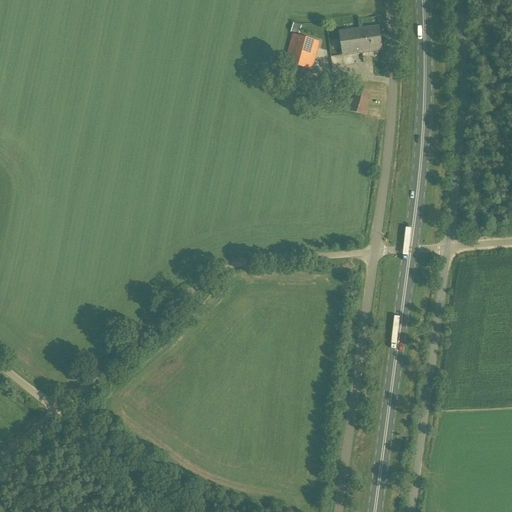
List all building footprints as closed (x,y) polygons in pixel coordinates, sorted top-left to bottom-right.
[(293,23),(290,32),(299,34),(302,26),(293,23)] [(341,44),(381,38),(379,26),(340,31),(341,44)] [(312,70),(320,42),(293,34),(285,62),(312,70)] [(381,38),(341,44),(343,56),(382,51),(381,38)] [(313,106),(329,113),(338,94),(322,86),(313,106)] [(352,101),(349,111),(364,116),(371,92),(356,87),(352,101)] [(316,96),(319,91),(313,88),(310,93),(316,96)]
